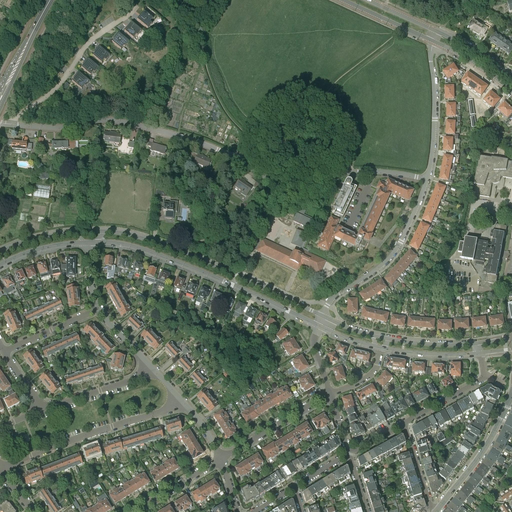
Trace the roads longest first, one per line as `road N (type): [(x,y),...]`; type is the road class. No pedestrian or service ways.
road 1 (residential): [(426,179),(359,171),(291,186),(224,152),(130,123),(17,124)]
road 2 (tertiary): [(95,242),(142,249),(318,326)]
road 3 (tertiary): [(322,316),(180,251),(104,230)]
road 4 (residential): [(181,399),(0,467)]
road 5 (track): [(240,162),(256,122),(306,100),(340,127),(346,173)]
road 6 (residential): [(322,316),(335,295),(394,251),(426,179)]
road 7 (track): [(247,135),(212,86),(197,0)]
road 8 (tertiary): [(437,511),(480,457),(511,394)]
road 9 (residential): [(426,179),(432,41)]
road 10 (residential): [(219,460),(330,393)]
road 11 (track): [(274,182),(224,231),(180,251)]
